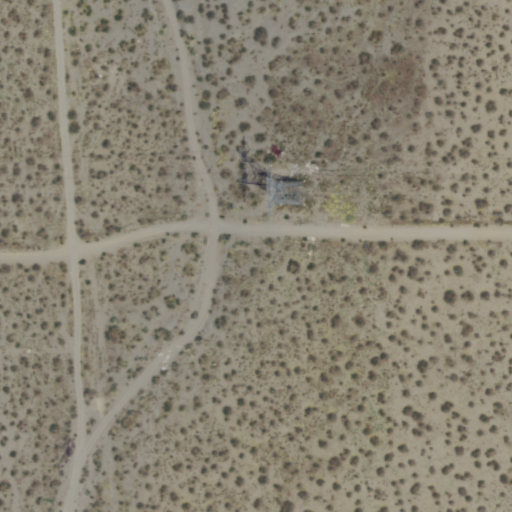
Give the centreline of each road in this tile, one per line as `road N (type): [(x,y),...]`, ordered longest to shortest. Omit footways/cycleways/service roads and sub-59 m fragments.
road 1 (residential): [(0,257),(75,252),(175,228),(511,229)]
road 2 (track): [(70,252),(78,449),(63,511)]
